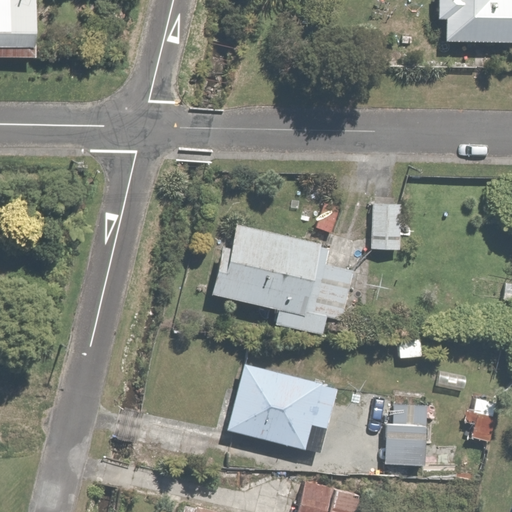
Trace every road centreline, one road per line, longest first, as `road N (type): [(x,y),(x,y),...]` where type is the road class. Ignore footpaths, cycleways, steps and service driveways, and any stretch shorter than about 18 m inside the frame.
road 1 (residential): [(54,511),(147,127)]
road 2 (residential): [(511,134),(147,127)]
road 3 (residential): [(147,127),(0,125)]
road 4 (residential): [(147,127),(178,0)]
